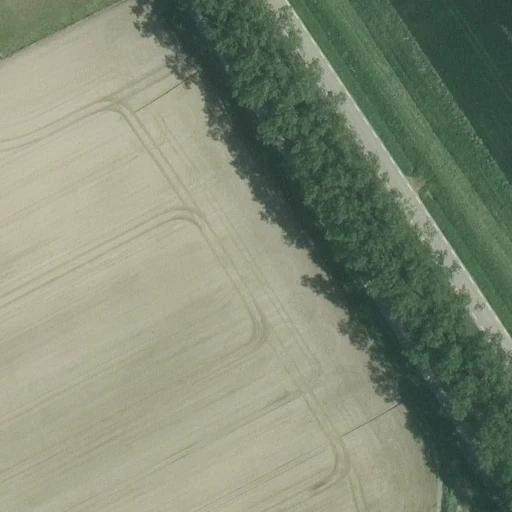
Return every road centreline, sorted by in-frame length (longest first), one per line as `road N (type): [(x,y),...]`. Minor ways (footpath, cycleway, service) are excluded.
road 1 (residential): [(176,0),(511,498)]
road 2 (tertiary): [(511,344),(281,0)]
